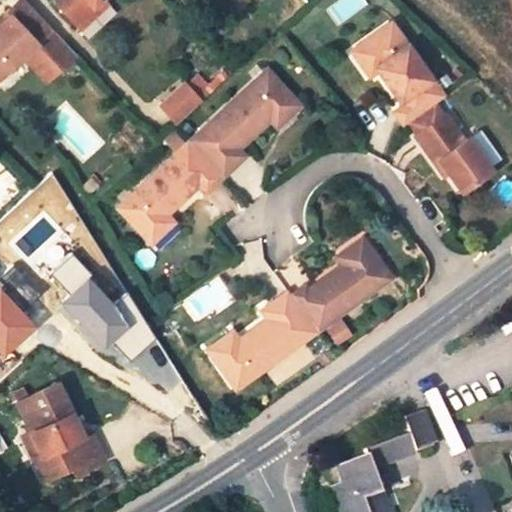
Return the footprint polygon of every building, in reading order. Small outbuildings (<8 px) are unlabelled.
[(0,29),(0,81),(24,59),(38,47),(62,72),(78,57),(25,0),(23,0),(7,14),(11,19),(0,29)] [(52,0),(52,3),(70,24),(96,0),(52,0)] [(75,30),(101,6),(96,0),(70,24),(75,30)] [(443,97),(388,23),(357,46),(375,72),(400,106),(392,113),(403,126),(405,124),(435,103),(443,97)] [(375,72),(357,46),(348,52),(367,78),(375,72)] [(38,47),(24,59),(48,85),(62,72),(38,47)] [(291,98),(264,69),(197,132),(231,168),(243,156),(236,149),(268,120),(291,98)] [(183,84),(159,106),(176,124),(199,102),(183,84)] [(298,106),(291,98),(268,120),(274,127),(298,106)] [(435,103),(405,124),(414,137),(444,115),(435,103)] [(463,141),(444,115),(414,137),(434,163),(438,160),(448,174),(461,193),(490,171),(488,168),(499,161),(478,131),(467,139),(466,139),(463,141)] [(231,168),(197,132),(186,142),(220,178),(231,168)] [(186,142),(115,208),(142,237),(166,215),(197,186),(204,194),(220,178),(186,142)] [(448,174),(438,160),(434,163),(444,177),(448,174)] [(173,223),(166,215),(142,237),(149,245),(173,223)] [(367,246),(361,238),(336,257),(342,265),(367,246)] [(385,270),(367,246),(342,265),(308,291),(304,286),(291,296),(311,324),(385,270)] [(0,319),(2,322),(0,323),(0,334),(7,342),(31,318),(21,307),(29,299),(27,297),(36,288),(20,270),(0,288),(0,319)] [(287,292),(260,312),(267,320),(239,341),(213,360),(231,383),(311,324),(291,296),(287,292)] [(31,318),(39,310),(29,299),(21,307),(31,318)] [(239,341),(233,332),(207,351),(213,360),(239,341)] [(30,432),(41,454),(31,458),(42,479),(68,465),(72,473),(102,457),(87,429),(74,436),(66,417),(70,415),(53,382),(15,402),(30,432)] [(415,416),(403,421),(409,435),(415,453),(438,445),(430,426),(425,412),(415,416)] [(20,436),(31,458),(41,454),(30,432),(20,436)] [(409,435),(366,452),(368,457),(375,475),(417,457),(415,453),(409,435)] [(390,511),(375,475),(368,457),(335,470),(341,486),(328,491),(337,511),(390,511)]
